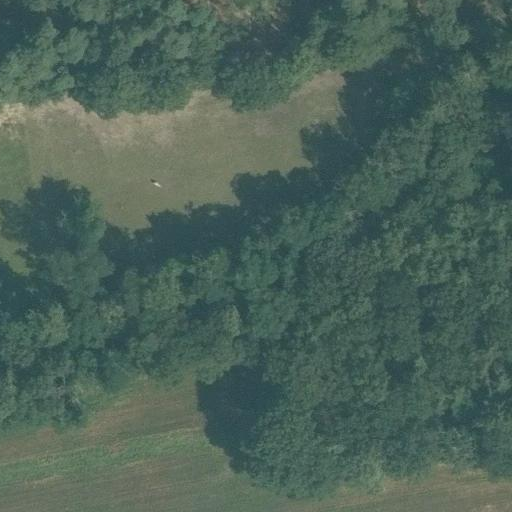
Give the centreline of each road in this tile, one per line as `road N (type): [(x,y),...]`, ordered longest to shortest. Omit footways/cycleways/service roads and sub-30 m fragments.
road 1 (track): [(511,33),(416,162),(328,243),(0,360)]
road 2 (track): [(511,253),(416,162)]
